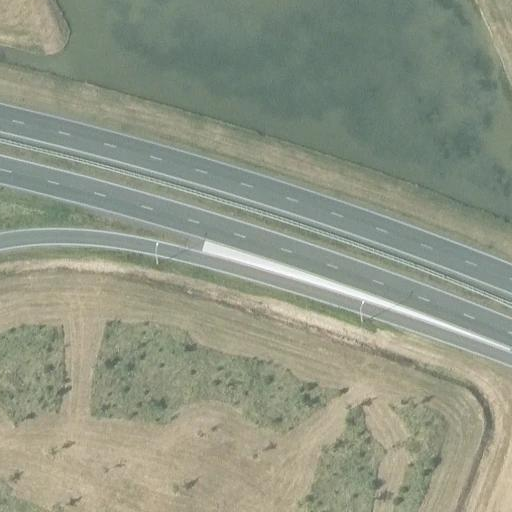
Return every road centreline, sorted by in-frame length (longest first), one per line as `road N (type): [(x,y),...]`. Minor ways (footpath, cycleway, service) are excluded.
road 1 (trunk): [(0,169),(243,237),(511,334)]
road 2 (trunk): [(511,279),(273,193),(0,117)]
road 3 (trunk): [(0,242),(68,237),(162,249),(511,352)]
